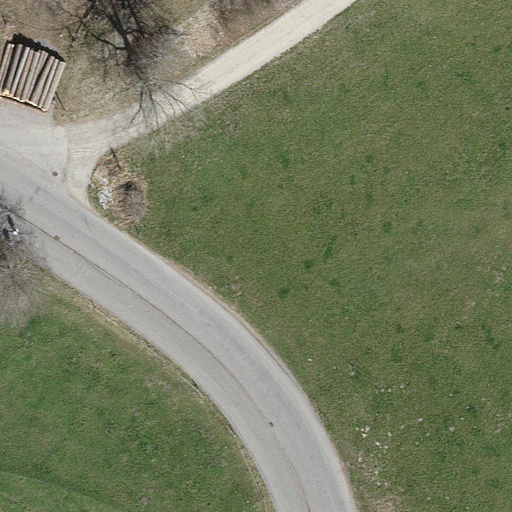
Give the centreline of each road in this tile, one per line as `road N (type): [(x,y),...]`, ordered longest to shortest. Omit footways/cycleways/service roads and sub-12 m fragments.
road 1 (unclassified): [(329,511),(320,473),(279,400),(228,343),(156,281),(0,176)]
road 2 (track): [(326,0),(182,95),(120,126),(0,167)]
road 3 (track): [(0,154),(36,72),(49,0)]
